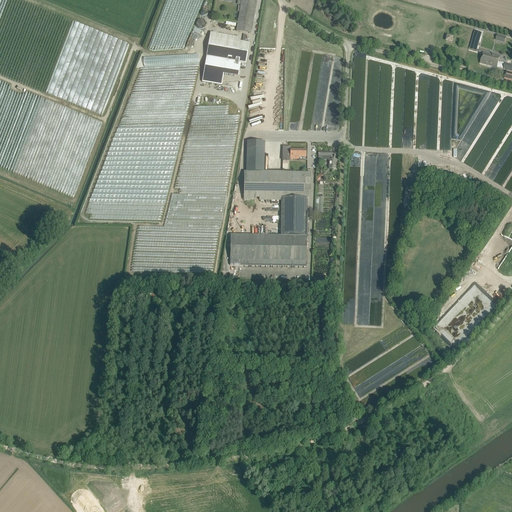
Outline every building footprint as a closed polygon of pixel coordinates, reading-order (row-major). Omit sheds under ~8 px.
[(244,0),(241,0),(241,6),(238,6),(237,12),(240,12),(236,31),(251,34),(257,2),(244,0)] [(207,57),(202,82),(212,84),(213,79),(223,80),(224,75),(233,76),(234,72),(239,73),(241,63),(246,64),(249,44),(239,42),(216,38),(216,34),(211,33),(207,57)] [(470,50),(477,51),(481,35),(475,33),(470,50)] [(445,41),(452,43),(454,37),(447,35),(445,41)] [(480,63),(488,65),(497,67),(500,55),(491,53),(490,55),(483,53),(480,63)] [(505,63),(503,69),(511,71),(511,64),(508,64),(505,63)] [(247,146),(246,172),(264,172),(265,142),(251,141),(251,146),(247,146)] [(290,159),(299,159),(299,157),(306,157),(306,150),(290,149),(290,159)] [(328,169),(336,169),(336,160),(332,160),(332,151),(329,151),(329,152),(318,152),(318,160),(329,160),(328,169)] [(244,197),(244,200),(255,200),(255,198),(259,198),(259,200),(281,201),(281,197),(307,198),(307,201),(310,201),(310,198),(310,172),(264,172),(246,172),(244,172),(244,197)] [(281,201),(281,236),(306,236),(307,201),(307,198),(281,197),(281,201)] [(230,235),(230,260),(240,260),(239,265),(306,266),(306,236),(281,236),(230,235)]
